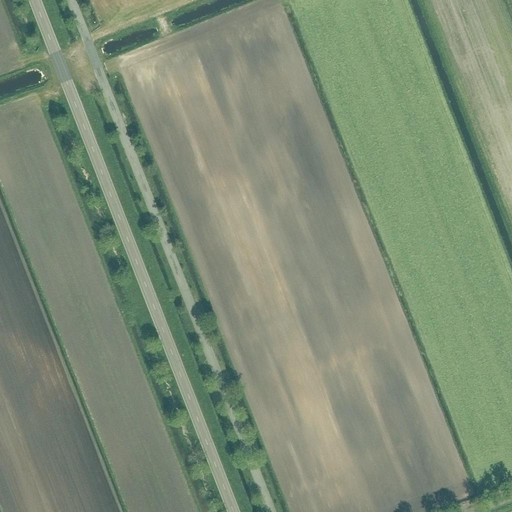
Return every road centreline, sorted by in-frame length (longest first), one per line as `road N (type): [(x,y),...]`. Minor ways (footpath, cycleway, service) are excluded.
road 1 (unclassified): [(271,511),(71,0)]
road 2 (tertiary): [(233,511),(34,0)]
